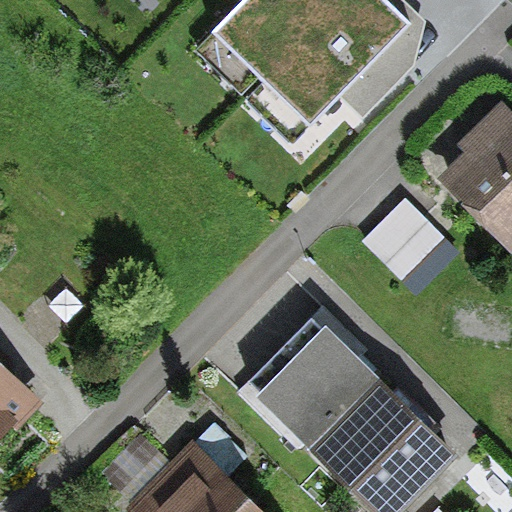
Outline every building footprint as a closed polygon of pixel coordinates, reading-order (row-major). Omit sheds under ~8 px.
[(247,0),(247,1),(200,49),(242,89),(258,72),(267,80),(248,100),(294,144),(342,94),(411,23),(386,0),(247,0)] [(403,0),(386,0),(411,23),(342,94),(364,115),(415,64),(426,23),(403,0)] [(468,153),(440,180),(510,252),(511,250),(511,112),(503,103),(460,144),(468,153)] [(407,197),(362,241),(417,296),(461,252),(407,197)] [(312,318),(243,387),(369,511),(404,511),(456,460),(312,318)] [(0,363),(0,444),(41,402),(0,363)] [(213,419),(191,442),(226,477),(249,454),(213,419)] [(191,442),(126,510),(128,511),(263,511),(226,477),(191,442)]
